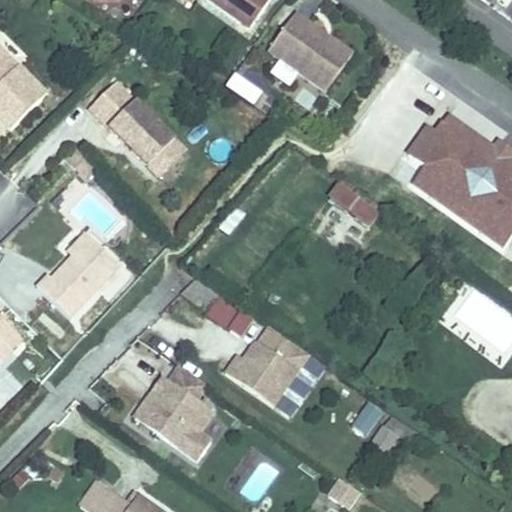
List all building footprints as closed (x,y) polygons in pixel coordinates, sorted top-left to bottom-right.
[(196,0),(248,38),(275,0),(196,0)] [(313,44),(280,23),(256,60),(268,67),(286,80),(316,99),(340,62),(313,44)] [(277,95),(286,80),(268,67),(258,82),(277,95)] [(0,72),(0,139),(6,145),(43,106),(3,70),(0,72)] [(171,145),(114,88),(83,118),(107,142),(141,175),(171,145)] [(477,155),(433,124),(423,138),(411,129),(388,161),(405,174),(395,188),(487,253),(498,238),(511,248),(511,179),(499,170),(477,155)] [(477,155),(499,170),(510,154),(488,139),(477,155)] [(185,158),(171,145),(141,175),(154,189),(185,158)] [(370,219),(328,190),(318,206),(359,234),(370,219)] [(233,237),(244,213),(229,206),(218,230),(233,237)] [(65,261),(73,269),(97,243),(90,236),(65,261)] [(126,273),(97,243),(73,269),(66,276),(58,285),(48,286),(39,297),(75,329),(126,273)] [(219,296),(228,286),(211,269),(202,279),(219,296)] [(410,310),(426,282),(413,275),(397,303),(410,310)] [(242,340),(255,317),(218,296),(205,319),(242,340)] [(0,364),(3,367),(26,344),(0,318),(0,364)] [(303,358),(263,330),(251,347),(249,345),(237,363),(231,360),(219,377),(268,410),(303,358)] [(397,335),(361,372),(376,387),(412,349),(397,335)] [(176,425),(201,389),(174,370),(163,387),(153,402),(147,398),(130,422),(192,466),(206,446),(176,425)] [(97,380),(88,390),(101,402),(110,392),(97,380)] [(153,402),(163,387),(157,383),(147,398),(153,402)] [(511,412),(500,429),(511,437),(511,412)] [(379,426),(368,449),(386,458),(397,436),(379,426)] [(89,483),(67,510),(69,511),(146,511),(131,500),(125,508),(89,483)] [(356,497),(337,484),(327,499),(346,511),(356,497)]
